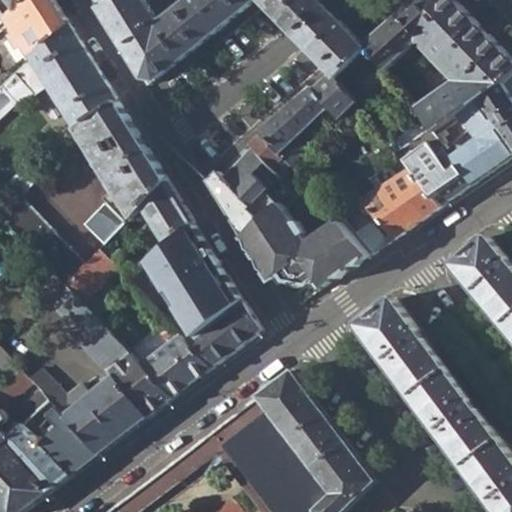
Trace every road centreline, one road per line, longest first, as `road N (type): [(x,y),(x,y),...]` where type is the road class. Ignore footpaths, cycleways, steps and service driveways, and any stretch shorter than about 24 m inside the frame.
road 1 (residential): [(74,511),(292,341)]
road 2 (residential): [(309,330),(511,197)]
road 3 (residential): [(165,141),(292,341)]
road 4 (residential): [(336,0),(165,141)]
road 5 (residential): [(309,330),(421,477)]
road 6 (residential): [(79,0),(165,141)]
